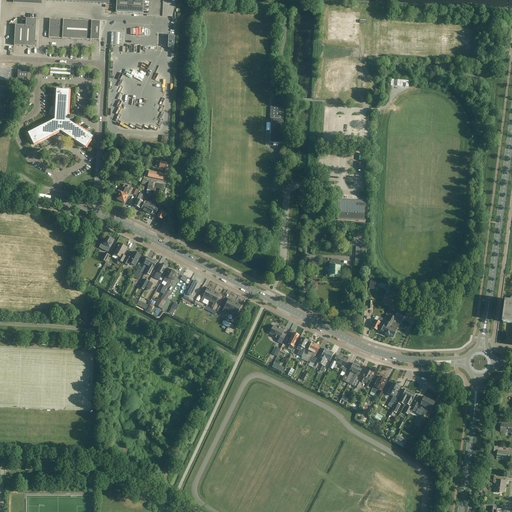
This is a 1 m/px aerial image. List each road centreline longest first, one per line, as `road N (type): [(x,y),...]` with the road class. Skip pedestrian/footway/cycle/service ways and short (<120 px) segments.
road 1 (secondary): [(482,350),(511,123)]
road 2 (residential): [(188,511),(104,464),(0,456)]
road 3 (unclassified): [(267,298),(93,211)]
road 4 (unclassified): [(93,211),(104,47)]
road 5 (unclassified): [(411,360),(360,346),(267,298)]
road 6 (unclassified): [(267,298),(285,256),(289,189),(325,187)]
